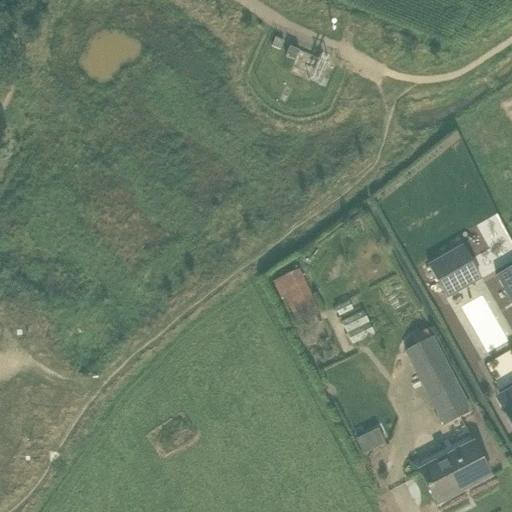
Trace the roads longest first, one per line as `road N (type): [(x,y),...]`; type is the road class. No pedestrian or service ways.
road 1 (unclassified): [(391,77),(279,26),(243,0)]
road 2 (track): [(511,40),(464,72),(415,82),(391,77)]
